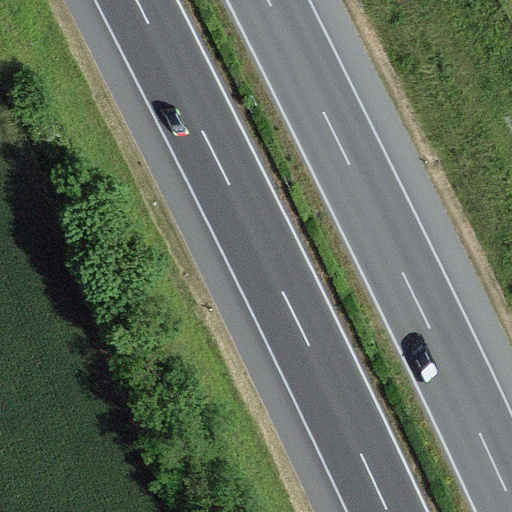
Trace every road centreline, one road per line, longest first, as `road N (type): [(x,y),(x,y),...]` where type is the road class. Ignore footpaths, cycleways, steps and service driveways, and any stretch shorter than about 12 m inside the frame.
road 1 (motorway): [(136,0),(387,511)]
road 2 (motorway): [(511,504),(267,0)]
